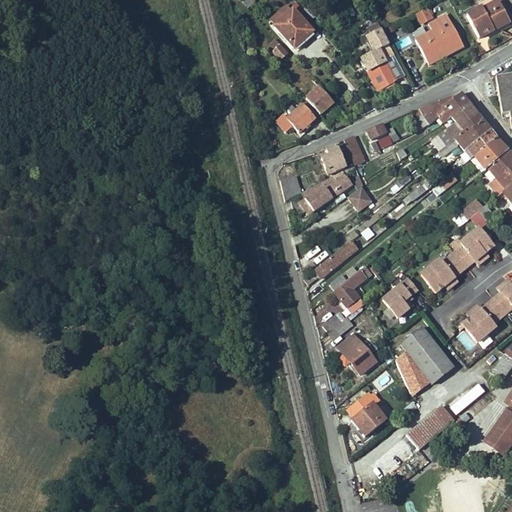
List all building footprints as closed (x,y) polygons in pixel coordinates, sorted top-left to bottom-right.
[(253,3),(249,0),(242,0),(241,1),(248,8),(253,3)] [(510,23),(499,2),(483,10),(482,8),(466,16),(479,39),(510,23)] [(417,15),(421,23),(430,19),(426,10),(417,15)] [(311,32),(292,11),(281,20),(300,42),(301,41),(311,32)] [(463,48),(446,17),(428,26),(431,33),(415,41),(425,61),(442,53),(444,58),(463,48)] [(300,42),(281,20),(274,27),(292,49),(300,42)] [(386,30),(391,42),(397,39),(392,27),(386,30)] [(365,38),(373,53),(388,45),(380,31),(365,38)] [(305,45),(314,36),(311,32),(301,41),(305,45)] [(361,60),(377,92),(394,83),(384,64),(388,62),(387,60),(394,56),(388,45),(373,53),(361,60)] [(286,54),(279,46),(271,52),(279,61),(286,54)] [(428,66),(444,58),(442,53),(425,61),(428,66)] [(511,75),(495,79),(501,116),(505,115),(509,114),(511,132),(511,75)] [(332,105),(318,88),(305,100),(306,102),(319,116),(332,105)] [(451,118),(467,104),(460,95),(454,100),(442,110),(445,112),(447,115),(445,117),(449,120),(451,118)] [(442,110),(454,100),(451,96),(430,105),(438,118),(445,112),(442,110)] [(319,116),(306,102),(294,112),(291,108),(287,112),(290,116),(286,119),(283,116),(276,122),(286,134),(293,128),(298,134),(319,116)] [(478,117),(467,104),(451,118),(455,123),(462,129),(478,117)] [(438,118),(430,105),(418,110),(423,117),(428,126),(438,118)] [(423,117),(418,110),(414,112),(418,120),(423,117)] [(438,118),(443,124),(449,120),(445,117),(447,115),(445,112),(438,118)] [(455,140),(465,132),(467,135),(482,122),(478,117),(462,129),(455,123),(443,132),(451,143),(452,142),(455,140)] [(488,134),(490,132),(482,122),(467,135),(465,132),(455,140),(458,144),(464,153),(467,150),(488,134)] [(385,135),(381,126),(367,132),(367,134),(371,141),(385,135)] [(394,128),(388,131),(393,143),(399,140),(394,128)] [(451,143),(443,132),(431,141),(440,151),(451,143)] [(473,158),(494,141),(488,134),(467,150),(471,154),(466,158),(469,161),(473,158)] [(366,160),(354,138),(344,142),(355,165),(366,160)] [(487,169),(508,153),(496,139),(494,141),(473,158),(484,172),(487,169)] [(348,168),(338,142),(327,146),(330,152),(320,156),(326,170),(332,167),(335,173),(348,168)] [(442,157),(455,147),(452,142),(451,143),(440,151),(439,153),(442,157)] [(466,158),(471,154),(467,150),(464,153),(460,156),(466,164),(469,161),(466,158)] [(402,151),(397,154),(400,162),(406,158),(402,151)] [(511,185),(511,157),(508,153),(487,169),(496,181),(505,191),(511,185)] [(335,173),(332,167),(326,170),(328,176),(335,173)] [(345,174),(325,187),(321,183),(305,192),(309,198),(305,201),(314,213),(353,185),(345,174)] [(446,191),(457,182),(452,175),(441,185),(446,191)] [(400,189),(411,180),(407,176),(397,184),(400,189)] [(300,194),(296,177),(280,182),(284,202),(300,194)] [(505,191),(496,181),(489,186),(498,197),(502,194),(505,191)] [(407,205),(427,190),(423,185),(403,201),(407,205)] [(511,185),(505,191),(502,194),(511,205),(511,185)] [(366,194),(362,189),(347,199),(351,205),(366,194)] [(372,203),(366,194),(351,205),(358,214),(372,203)] [(314,213),(305,201),(300,204),(309,217),(314,213)] [(470,220),(482,210),(476,202),(460,214),(467,222),(470,220)] [(483,228),(495,220),(485,208),(482,210),(470,220),(477,226),(480,225),(483,228)] [(467,222),(460,214),(453,220),(459,228),(467,222)] [(444,258),(458,276),(475,262),(479,265),(490,256),(486,252),(495,245),(483,228),(480,225),(459,240),(457,237),(450,244),(455,249),(444,258)] [(371,237),(366,231),(361,234),(367,241),(371,237)] [(319,277),(321,280),(360,249),(353,240),(314,270),(315,272),(305,280),(309,285),(319,277)] [(441,256),(419,273),(436,294),(446,286),(449,292),(459,282),(456,278),(441,256)] [(314,270),(316,268),(312,263),(301,272),(306,277),(314,270)] [(373,274),(367,266),(364,268),(371,276),(373,274)] [(359,299),(352,291),(371,276),(364,268),(357,275),(351,279),(346,283),(334,292),(333,293),(346,309),(359,299)] [(351,279),(357,275),(352,270),(347,274),(351,279)] [(408,276),(381,297),(399,319),(410,309),(405,300),(419,290),(408,276)] [(334,292),(346,283),(341,277),(329,286),(334,292)] [(511,279),(511,280),(508,278),(497,288),(500,291),(511,306),(511,279)] [(511,306),(500,291),(482,306),(488,314),(496,324),(511,309),(511,306)] [(364,305),(359,299),(346,309),(351,316),(364,305)] [(488,314),(478,304),(467,312),(469,316),(460,324),(478,343),(497,326),(488,314)] [(328,334),(340,324),(335,318),(323,328),(328,334)] [(350,329),(343,322),(340,324),(346,332),(350,329)] [(334,342),(346,332),(340,324),(328,334),(334,342)] [(454,366),(423,326),(400,343),(406,351),(430,382),(432,384),(454,366)] [(378,363),(355,332),(337,346),(360,376),(378,363)] [(397,364),(411,397),(430,382),(406,351),(397,359),(397,364)] [(502,382),(511,368),(511,360),(504,355),(491,374),(502,382)] [(453,417),(486,392),(478,382),(446,408),(453,417)] [(364,438),(385,421),(373,406),(376,404),(376,403),(369,394),(350,410),(357,419),(354,421),(360,427),(357,430),(364,438)] [(390,417),(378,402),(376,403),(376,404),(373,406),(385,421),(390,417)] [(409,415),(417,410),(414,403),(405,411),(409,415)] [(419,450),(455,420),(453,417),(446,408),(442,404),(405,434),(419,450)] [(511,410),(508,408),(507,407),(484,443),(503,456),(511,444),(511,410)] [(403,421),(409,415),(405,411),(399,416),(403,421)] [(363,502),(363,511),(397,511),(397,501),(363,502)]
